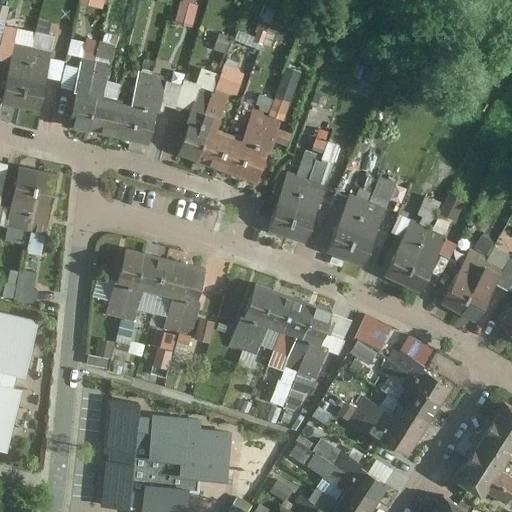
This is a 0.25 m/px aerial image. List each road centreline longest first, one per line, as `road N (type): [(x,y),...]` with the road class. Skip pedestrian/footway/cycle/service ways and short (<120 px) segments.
road 1 (residential): [(496,370),(366,303),(85,213)]
road 2 (residential): [(51,511),(85,213)]
road 3 (residential): [(407,511),(496,370)]
road 4 (residential): [(85,213),(92,161),(0,141)]
